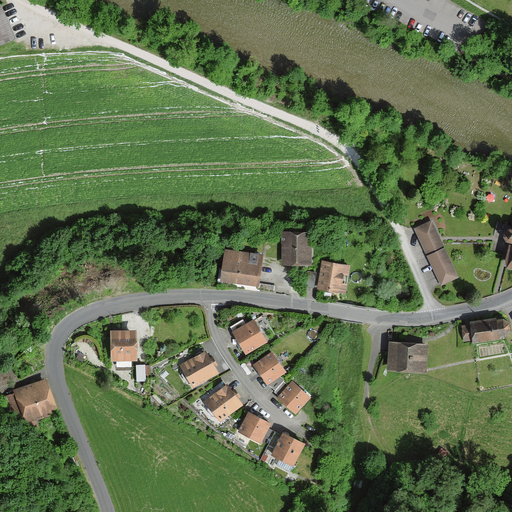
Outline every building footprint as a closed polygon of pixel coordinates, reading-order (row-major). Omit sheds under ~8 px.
[(0,7),(0,48),(15,41),(0,7)] [(459,279),(431,221),(413,229),(440,288),(459,279)] [(511,231),(510,231),(505,234),(503,239),(505,245),(511,247),(504,269),(511,271),(511,231)] [(311,235),(280,234),(280,267),(311,267),(311,235)] [(262,256),(224,251),(219,283),(257,288),(262,256)] [(349,267),(321,263),(317,292),(345,296),(349,267)] [(314,275),(306,274),(305,289),(312,290),(314,275)] [(232,334),(245,355),(267,342),(253,320),(245,325),(242,322),(230,329),(233,333),(232,334)] [(502,321),(468,325),(468,329),(461,330),(463,344),(470,343),(470,346),(504,341),(510,335),(508,326),(502,321)] [(136,332),(109,333),(110,363),(137,362),(136,332)] [(427,347),(388,345),(387,373),(425,375),(427,347)] [(210,361),(205,353),(179,368),(192,390),(218,375),(214,369),(217,367),(213,359),(210,361)] [(286,373),(271,353),(252,367),(266,387),(286,373)] [(0,371),(0,388),(15,379),(7,367),(0,371)] [(149,368),(134,368),(135,382),(149,382),(149,368)] [(24,425),(57,414),(46,381),(13,393),(24,425)] [(310,398),(291,383),(276,401),(295,417),(310,398)] [(233,394),(228,386),(203,403),(218,424),(242,407),(238,401),(241,399),(236,392),(233,394)] [(271,426),(247,413),(237,434),(260,446),(262,443),(268,446),(274,435),(268,431),(271,426)] [(305,446),(283,434),(271,458),(293,469),(305,446)]
